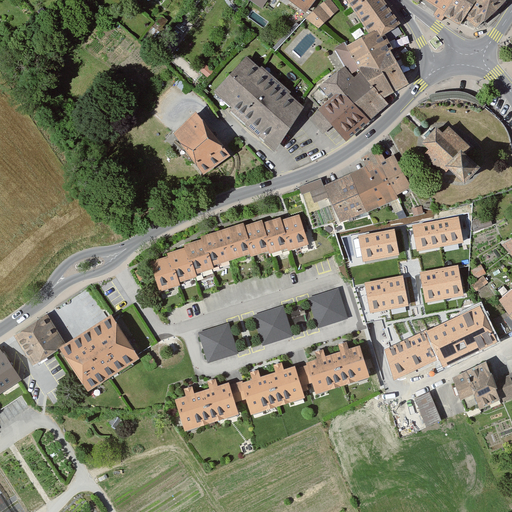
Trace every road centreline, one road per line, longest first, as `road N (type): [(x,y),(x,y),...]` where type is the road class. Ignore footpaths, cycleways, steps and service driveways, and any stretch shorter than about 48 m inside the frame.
road 1 (tertiary): [(434,69),(336,159),(190,212),(112,257)]
road 2 (residential): [(112,257),(156,325),(171,332),(338,278)]
road 3 (tertiary): [(112,257),(80,265),(0,330)]
road 4 (residential): [(511,340),(392,397)]
